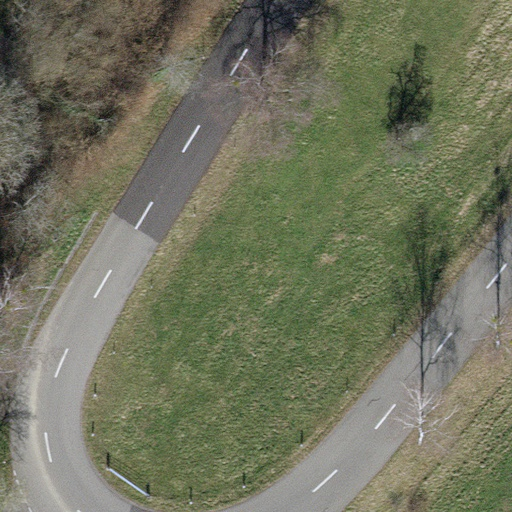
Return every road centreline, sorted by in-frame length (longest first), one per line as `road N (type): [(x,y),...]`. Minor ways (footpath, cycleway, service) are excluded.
road 1 (tertiary): [(276,0),(99,295),(55,384),(51,460),(79,511)]
road 2 (tertiary): [(298,511),(377,429),(511,260)]
